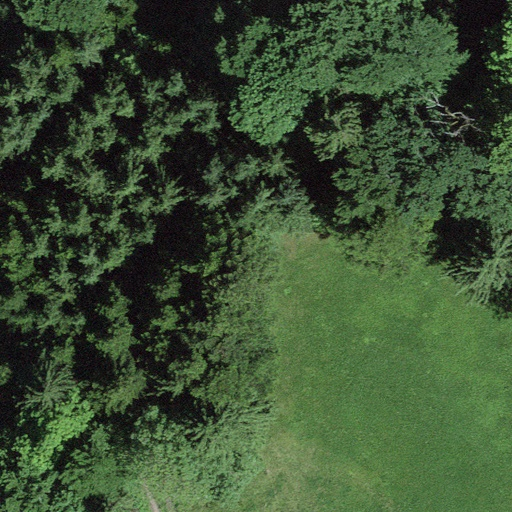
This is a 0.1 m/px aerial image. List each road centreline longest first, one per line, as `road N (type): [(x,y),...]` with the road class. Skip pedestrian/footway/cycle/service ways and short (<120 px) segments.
road 1 (track): [(160,0),(0,201)]
road 2 (track): [(0,359),(156,511)]
